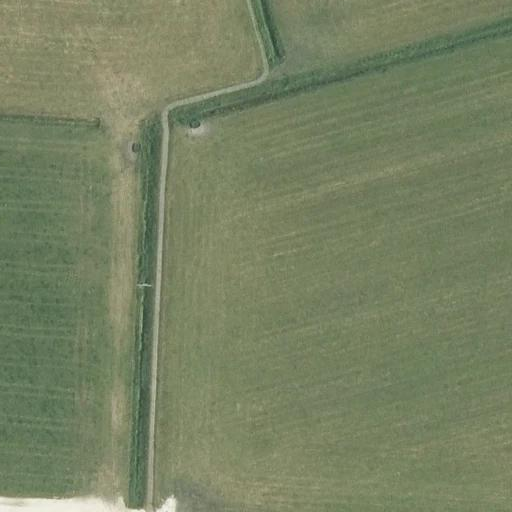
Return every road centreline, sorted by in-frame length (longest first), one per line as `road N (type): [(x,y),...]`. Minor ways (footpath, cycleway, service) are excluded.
road 1 (track): [(248,0),(270,77),(166,106),(148,511)]
road 2 (track): [(108,511),(126,99)]
